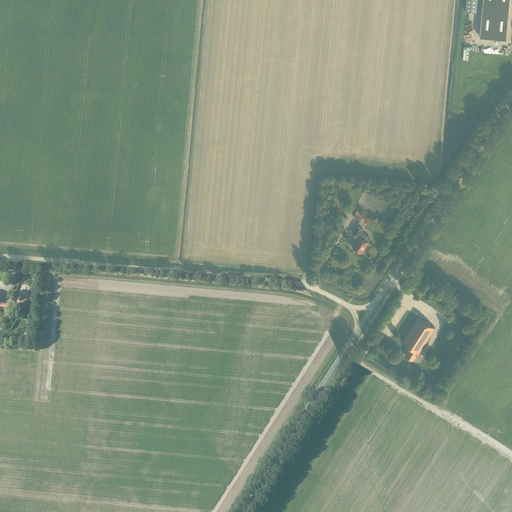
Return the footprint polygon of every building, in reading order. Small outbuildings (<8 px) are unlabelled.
[(466,0),(466,11),(467,11),(477,12),(477,0),(466,0)] [(483,0),(480,37),(507,40),(510,0),(483,0)] [(354,216),(360,221),(364,214),(358,210),(354,216)] [(353,243),(352,245),(353,247),(354,247),(353,248),(361,253),(368,242),(364,239),(365,238),(360,235),(362,232),(363,229),(358,226),(353,233),(359,237),(360,237),(356,243),(353,243)] [(420,357),(418,356),(435,328),(419,317),(403,342),(411,348),(406,355),(413,361),(414,360),(416,362),(419,361),(420,359),(420,357)]
